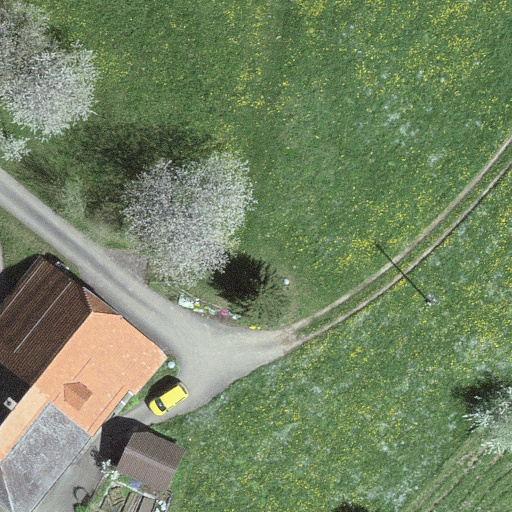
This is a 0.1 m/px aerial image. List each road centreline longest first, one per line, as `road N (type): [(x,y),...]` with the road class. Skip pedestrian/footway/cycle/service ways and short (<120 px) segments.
road 1 (unclassified): [(80,461),(130,418),(185,388),(214,346),(114,279),(0,182)]
road 2 (track): [(511,213),(484,244),(363,327),(214,346)]
